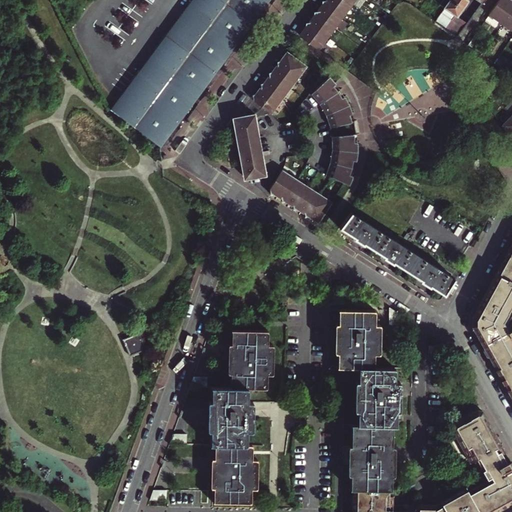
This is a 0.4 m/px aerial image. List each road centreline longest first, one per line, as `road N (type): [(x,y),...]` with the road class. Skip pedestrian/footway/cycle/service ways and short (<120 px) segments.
road 1 (residential): [(241,197),(127,511)]
road 2 (residential): [(303,0),(195,144),(200,170),(241,197)]
road 3 (residential): [(241,197),(426,314),(448,320)]
road 4 (residential): [(511,436),(448,320)]
road 5 (residential): [(448,320),(511,207)]
